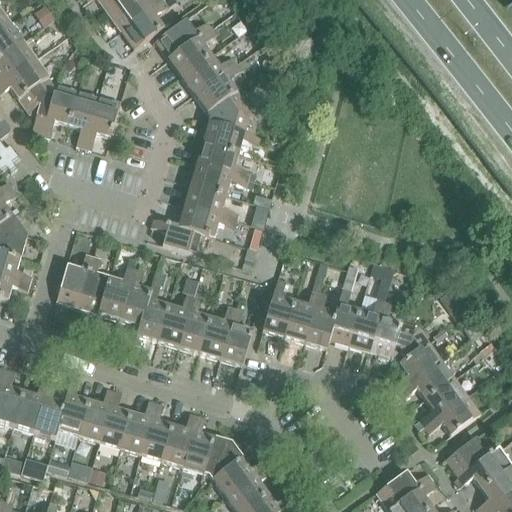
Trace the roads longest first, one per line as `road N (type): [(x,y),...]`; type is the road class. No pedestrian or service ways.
road 1 (residential): [(30,342),(77,192),(142,206),(170,127),(146,90)]
road 2 (residential): [(259,421),(67,364),(30,342)]
road 3 (trunk): [(406,0),(511,136)]
